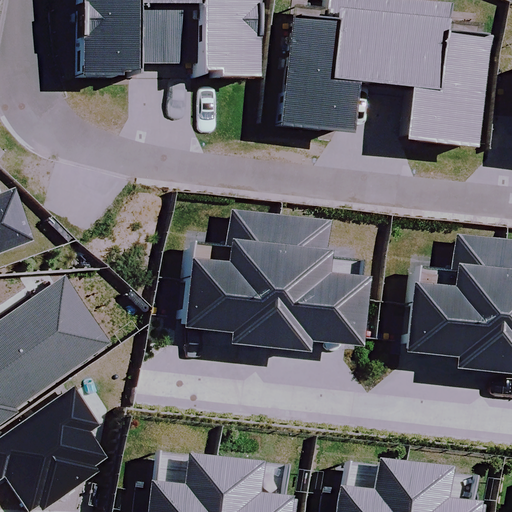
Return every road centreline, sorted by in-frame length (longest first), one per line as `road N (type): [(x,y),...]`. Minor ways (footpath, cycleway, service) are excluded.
road 1 (residential): [(28,0),(23,82),(38,116),(68,140),(143,164),(511,203)]
road 2 (residential): [(137,380),(511,418)]
